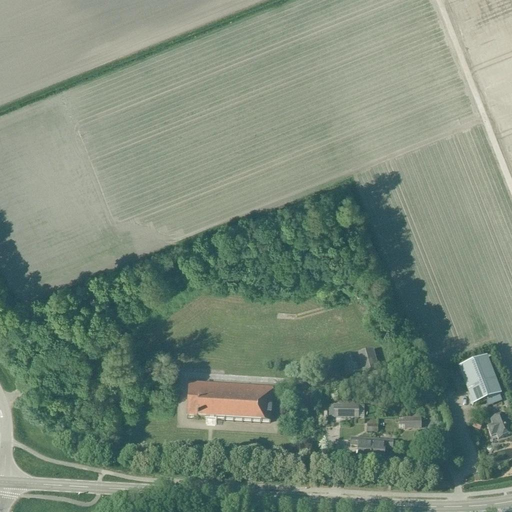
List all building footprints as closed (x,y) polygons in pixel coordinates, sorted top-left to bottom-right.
[(378,370),(373,350),(341,359),(346,378),(378,370)] [(487,358),(458,369),(472,406),(501,395),(487,358)] [(434,383),(437,390),(447,387),(444,379),(434,383)] [(186,418),(269,423),(271,390),(189,385),(186,418)] [(333,420),(359,420),(360,406),(333,406),(333,420)] [(511,435),(511,434),(505,415),(490,421),(492,425),(486,427),(490,438),(496,436),(498,441),(511,435)] [(421,429),(420,421),(420,419),(404,419),(404,422),(398,423),(398,428),(405,427),(405,430),(421,429)] [(357,467),(369,467),(371,442),(351,440),(350,447),(358,448),(357,467)] [(371,442),(369,467),(382,468),(383,450),(391,450),(392,443),(371,442)]
